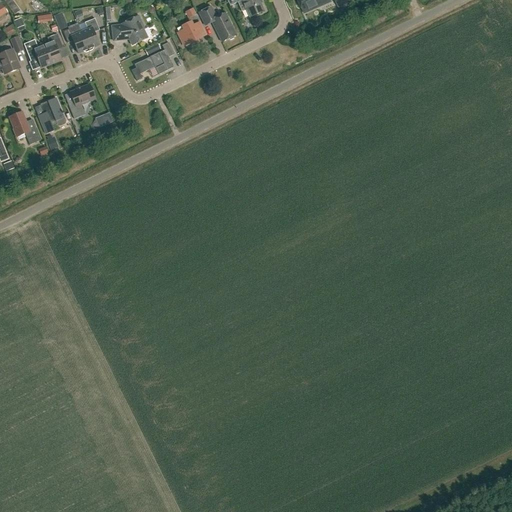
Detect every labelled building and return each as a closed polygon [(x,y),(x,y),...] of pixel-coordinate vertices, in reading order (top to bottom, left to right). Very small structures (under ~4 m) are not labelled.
[(226,0),(229,6),(237,3),(241,12),(246,10),(249,18),(263,12),(258,0),(226,0)] [(331,1),(329,0),(298,0),(304,13),(331,1)] [(216,18),(211,7),(198,13),(205,26),(212,23),(221,43),(228,39),(230,40),(233,39),(233,37),(236,35),(225,13),(216,18)] [(196,9),(187,12),(190,19),(199,16),(196,9)] [(61,13),(54,16),(59,30),(66,27),(61,13)] [(144,29),(138,16),(121,24),(122,26),(111,27),(113,42),(122,40),(128,39),(132,46),(147,38),(143,29),(144,29)] [(87,30),(81,33),(89,52),(92,50),(93,48),(98,46),(93,33),(99,31),(94,19),(84,23),(87,30)] [(192,26),(190,22),(182,26),(184,30),(177,33),(184,46),(190,43),(192,47),(201,43),(199,39),(205,36),(199,23),(192,26)] [(8,37),(17,34),(14,26),(5,30),(8,37)] [(89,52),(81,33),(75,35),(73,31),(69,32),(68,30),(62,32),(67,44),(73,41),(78,54),(83,52),(85,53),(89,52)] [(43,46),(51,65),(61,60),(57,51),(63,49),(57,34),(47,38),(49,44),(43,46)] [(23,51),(17,37),(9,40),(15,54),(23,51)] [(41,69),(51,65),(43,46),(37,48),(34,40),(23,45),(30,62),(37,59),(41,69)] [(174,55),(168,43),(162,46),(164,51),(158,53),(149,58),(140,62),(134,65),(136,69),(131,71),(137,82),(142,79),(139,75),(145,72),(154,67),(158,75),(167,71),(173,68),(168,58),(174,55)] [(19,69),(11,48),(0,52),(0,70),(2,69),(4,75),(19,69)] [(95,100),(89,85),(69,93),(73,102),(68,104),(73,119),(83,115),(80,106),(95,100)] [(65,122),(56,98),(40,105),(43,114),(38,116),(45,135),(54,131),(52,127),(65,122)] [(108,113),(103,115),(106,124),(111,122),(108,113)] [(29,132),(22,114),(10,119),(14,129),(12,130),(15,138),(25,134),(29,145),(40,141),(35,129),(29,132)] [(8,159),(0,138),(0,161),(0,163),(8,159)] [(53,138),(46,141),(50,151),(57,148),(53,138)]
